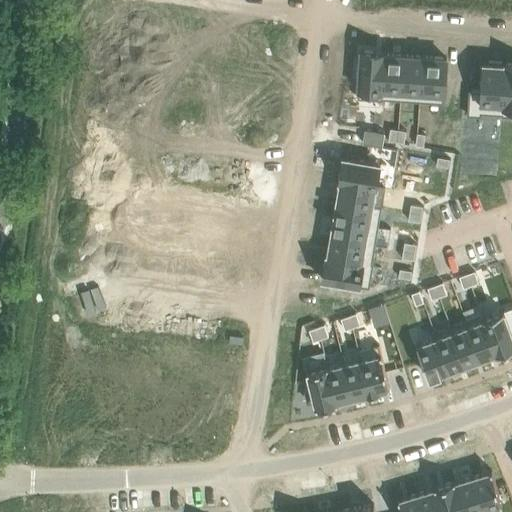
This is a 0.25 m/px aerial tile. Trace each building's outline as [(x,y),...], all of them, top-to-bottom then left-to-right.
[(357,63),(356,75),(359,75),(357,97),(381,99),(384,51),(361,50),(360,63),(357,63)] [(384,51),(381,99),(382,99),(382,98),(400,99),(404,54),(385,52),(386,51),(384,51)] [(404,54),(400,99),(419,101),(423,55),(404,54)] [(423,55),(419,101),(443,102),(447,57),(423,55)] [(469,89),(467,114),(481,115),(481,112),(501,114),(501,115),(502,115),(506,63),(505,63),(505,64),(501,63),(501,61),(489,60),(489,63),(483,62),(481,90),(469,89)] [(511,63),(506,63),(502,115),(511,115),(511,63)] [(390,127),(388,139),(396,141),(398,128),(390,127)] [(398,128),(396,141),(404,142),(406,130),(398,128)] [(376,132),(374,144),(382,145),(384,133),(376,132)] [(417,132),(415,144),(423,145),(426,133),(417,132)] [(343,156),(339,179),(377,186),(381,162),(343,156)] [(438,156),(436,164),(448,166),(450,158),(438,156)] [(340,181),(337,199),(382,206),(382,205),(373,204),(376,187),(377,187),(377,186),(339,179),(339,181),(340,181)] [(337,199),(334,218),(379,225),(382,206),(337,199)] [(411,203),(409,211),(422,213),(423,205),(411,203)] [(409,211),(408,219),(420,221),(422,213),(409,211)] [(334,218),(330,237),(375,244),(379,225),(334,218)] [(326,254),(326,255),(373,263),(374,262),(373,262),(375,244),(330,237),(328,255),(326,254)] [(404,241),(403,249),(415,251),(417,243),(404,241)] [(403,249),(402,257),(414,259),(415,251),(403,249)] [(326,255),(322,279),(370,287),(373,263),(326,255)] [(400,268),(399,276),(411,278),(412,270),(400,268)] [(475,270),(467,273),(471,285),(479,282),(475,270)] [(467,273),(459,276),(463,287),(471,285),(467,273)] [(443,282),(435,284),(439,296),(447,293),(443,282)] [(435,284),(427,287),(432,299),(439,296),(435,284)] [(419,290),(412,293),(416,304),(423,302),(419,290)] [(483,314),(482,314),(497,353),(511,347),(511,332),(503,310),(484,317),(483,314)] [(356,312),(348,315),(352,327),(360,324),(356,312)] [(482,314),(466,320),(481,358),(496,353),(496,354),(497,353),(482,314)] [(348,315),(341,318),(345,329),(352,327),(348,315)] [(466,320),(451,326),(465,364),(481,358),(466,320)] [(324,324),(317,326),(321,338),(328,335),(324,324)] [(317,326),(309,329),(313,341),(321,338),(317,326)] [(451,326),(435,332),(449,370),(465,364),(451,326)] [(436,337),(417,344),(429,378),(449,370),(435,332),(434,332),(436,337)] [(379,344),(358,349),(369,393),(390,388),(379,344)] [(360,358),(344,362),(353,397),(369,393),(358,349),(357,349),(360,358)] [(328,365),(327,365),(337,402),(338,402),(338,401),(353,397),(344,362),(329,366),(328,365)] [(307,382),(304,398),(313,396),(316,407),(337,402),(327,365),(307,370),(310,382),(307,382)] [(492,470),(472,475),(483,510),(502,504),(492,470)] [(455,480),(454,480),(463,511),(475,511),(483,510),(472,475),(455,481),(455,480)] [(463,511),(454,480),(435,486),(443,511),(463,511)] [(435,487),(417,492),(423,511),(443,511),(435,486),(435,487)] [(423,511),(417,492),(398,498),(402,511),(423,511)] [(375,511),(374,503),(352,507),(352,511),(375,511)]
